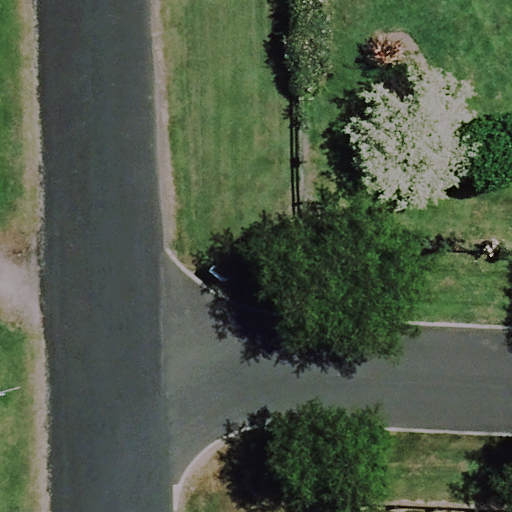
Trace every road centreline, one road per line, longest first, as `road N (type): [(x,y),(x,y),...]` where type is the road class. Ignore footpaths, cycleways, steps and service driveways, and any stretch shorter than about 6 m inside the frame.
road 1 (residential): [(102,365),(511,382)]
road 2 (residential): [(102,365),(95,0)]
road 3 (residential): [(105,511),(102,365)]
